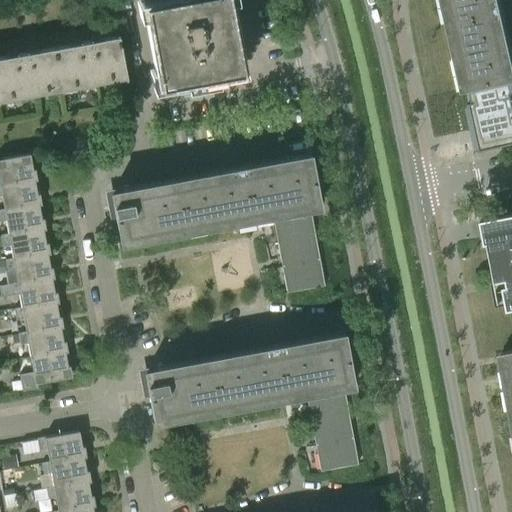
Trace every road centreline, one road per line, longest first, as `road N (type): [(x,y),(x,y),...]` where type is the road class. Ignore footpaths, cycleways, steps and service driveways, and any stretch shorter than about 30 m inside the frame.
road 1 (residential): [(124,404),(86,175),(146,164),(141,116),(152,98),(334,63)]
road 2 (tertiary): [(334,63),(374,222),(427,511)]
road 3 (tertiary): [(477,511),(412,195)]
road 4 (tertiary): [(412,195),(366,0)]
road 5 (residential): [(124,404),(0,425)]
